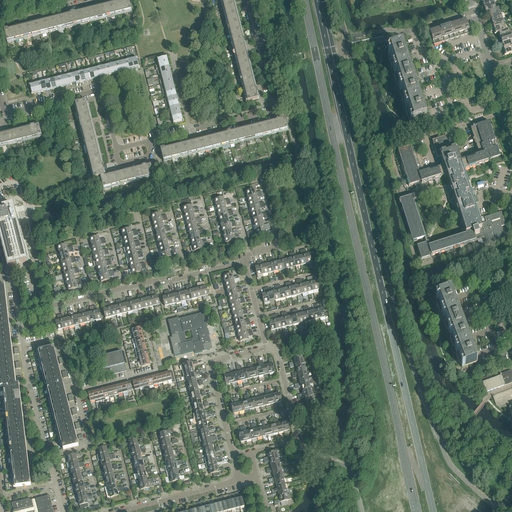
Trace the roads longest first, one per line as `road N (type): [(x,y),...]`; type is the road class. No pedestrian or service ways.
road 1 (primary): [(433,511),(317,0)]
road 2 (primary): [(304,0),(418,511)]
road 3 (residential): [(151,140),(275,106),(246,0)]
road 4 (residential): [(116,149),(101,90),(4,114),(0,96)]
road 5 (unknown): [(511,238),(417,267),(410,241),(438,233)]
